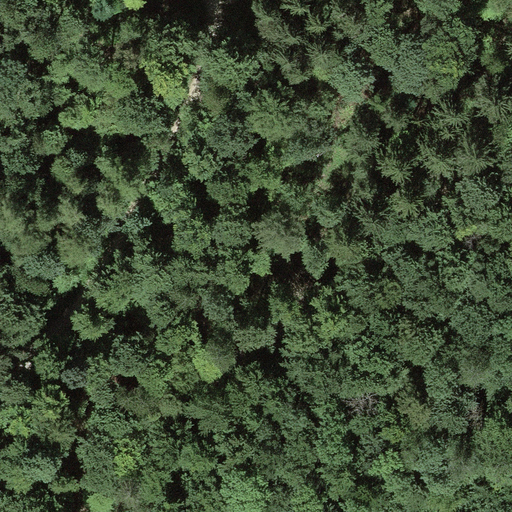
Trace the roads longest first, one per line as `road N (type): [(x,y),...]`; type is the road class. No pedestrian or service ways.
road 1 (track): [(144,511),(139,458),(160,417),(369,263),(500,134),(511,110)]
road 2 (track): [(0,380),(60,320),(129,227),(202,80),(208,0)]
